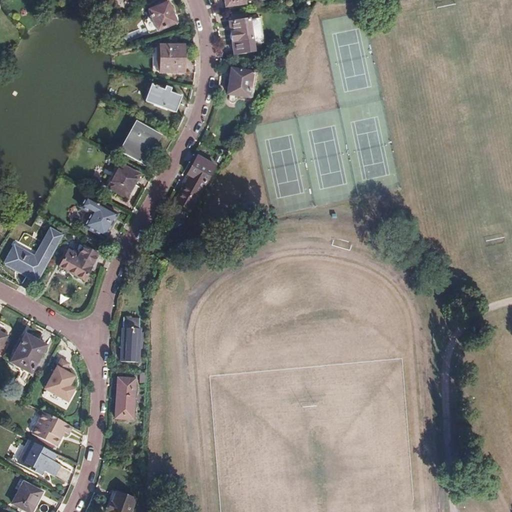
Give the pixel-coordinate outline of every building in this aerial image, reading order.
[(165,3),(146,12),(155,32),(174,24),(165,3)] [(259,19),(227,23),(230,43),(250,41),(250,45),(262,43),(259,19)] [(157,48),(157,73),(157,74),(182,74),(182,46),(157,46),(157,48)] [(229,71),(225,96),(227,96),(226,100),(226,101),(227,103),(228,104),(229,104),(230,104),(231,104),(232,104),(233,103),(234,102),(234,101),(235,97),(249,99),(250,91),(248,91),(250,74),(229,71)] [(166,99),(169,93),(170,90),(163,87),(162,91),(157,89),(158,87),(153,85),(153,87),(151,86),(144,103),(172,114),(176,102),(166,99)] [(179,97),(169,93),(166,99),(176,102),(179,97)] [(113,149),(117,152),(134,122),(130,120),(113,149)] [(134,122),(117,152),(142,166),(158,136),(134,122)] [(182,183),(172,202),(188,210),(198,192),(194,190),(199,181),(203,183),(212,166),(194,156),(185,173),(188,175),(183,184),(182,183)] [(112,175),(105,187),(124,198),(136,175),(113,163),(108,173),(112,175)] [(101,185),(105,187),(112,175),(108,173),(101,185)] [(83,212),(76,225),(101,238),(107,228),(114,216),(84,199),(78,209),(83,212)] [(71,222),(76,225),(83,212),(78,209),(71,222)] [(40,272),(59,238),(54,235),(58,230),(54,227),(51,233),(48,231),(31,261),(19,255),(21,252),(12,247),(1,266),(23,277),(25,273),(35,279),(40,272)] [(107,228),(101,238),(104,240),(111,229),(107,228)] [(66,251),(57,267),(81,280),(95,255),(81,247),(75,256),(66,251)] [(25,273),(23,277),(33,283),(35,279),(25,273)] [(121,317),(118,361),(136,363),(138,329),(136,329),(137,318),(121,317)] [(28,343),(21,340),(8,364),(29,376),(43,351),(28,343)] [(43,390),(65,403),(73,389),(67,386),(73,377),(67,373),(69,370),(64,367),(65,364),(59,361),(43,390)] [(115,378),(113,418),(130,420),(133,380),(115,378)] [(56,421),(41,413),(34,428),(36,429),(32,436),(53,446),(60,432),(66,435),(70,428),(56,421)] [(49,453),(25,441),(19,452),(23,453),(17,465),(42,478),(44,474),(51,477),(57,466),(50,462),(45,460),(49,453)] [(23,453),(19,452),(14,463),(17,465),(23,453)] [(21,483),(11,505),(26,511),(30,511),(39,493),(21,483)] [(110,493),(103,511),(128,511),(132,501),(110,493)]
